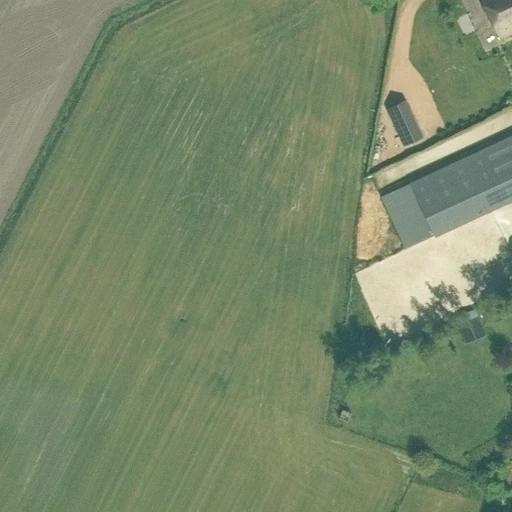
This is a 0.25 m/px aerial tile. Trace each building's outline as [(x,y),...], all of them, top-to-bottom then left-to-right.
[(511,0),(482,0),(499,37),(511,30),(511,0)] [(416,122),(397,131),(404,145),(422,137),(416,122)] [(435,236),(508,202),(511,200),(511,134),(410,183),(410,184),(381,197),(405,249),(434,235),(435,236)] [(499,228),(506,246),(511,243),(511,231),(508,224),(499,228)] [(456,323),(463,339),(483,330),(476,314),(456,323)] [(455,443),(476,450),(485,422),(465,415),(455,443)]
